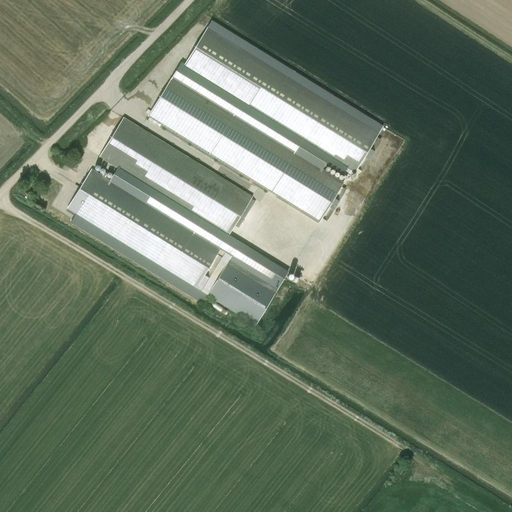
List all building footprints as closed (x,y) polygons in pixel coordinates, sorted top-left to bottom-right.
[(207,28),(184,66),(354,172),(378,134),(207,28)] [(148,116),(319,222),(343,183),(172,78),(148,116)] [(123,118),(99,156),(228,235),(251,197),(123,118)] [(71,222),(79,228),(85,219),(196,287),(219,249),(91,170),(67,208),(76,213),(71,222)] [(287,273),(239,244),(207,295),(255,325),(287,273)] [(446,489),(449,485),(439,480),(437,484),(446,489)]
